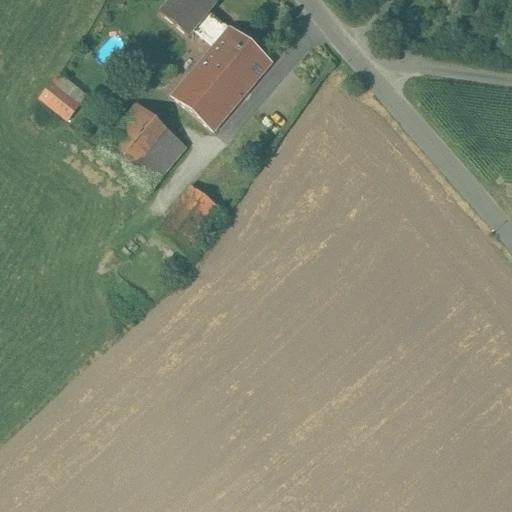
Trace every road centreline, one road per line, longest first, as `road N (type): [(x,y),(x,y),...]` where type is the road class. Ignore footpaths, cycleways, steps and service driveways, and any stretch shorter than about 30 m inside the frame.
road 1 (residential): [(371,72),(511,236)]
road 2 (unclassified): [(511,78),(416,66),(371,72)]
